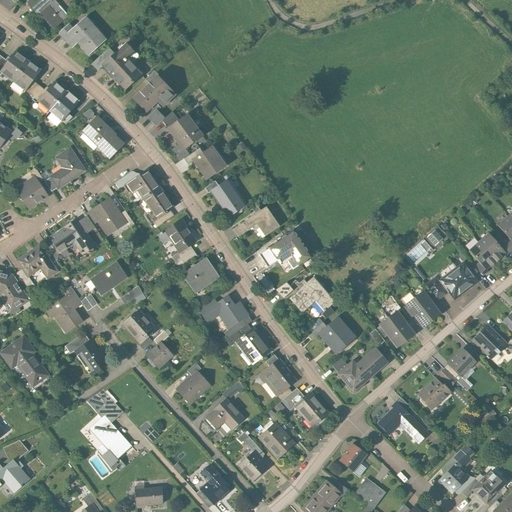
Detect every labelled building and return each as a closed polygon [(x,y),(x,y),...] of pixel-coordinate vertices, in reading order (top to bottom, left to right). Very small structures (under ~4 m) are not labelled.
[(28,0),(26,2),(27,3),(27,2),(34,10),(34,11),(36,10),(53,29),(68,16),(54,0),(28,0)] [(100,36),(84,18),(71,30),(70,30),(75,35),(72,38),(74,40),(88,56),(102,44),(97,38),(100,36)] [(67,25),(58,34),(69,46),(74,40),(72,38),(75,35),(70,30),(71,30),(67,25)] [(114,54),(102,65),(103,66),(125,90),(141,75),(126,59),(133,52),(126,44),(114,54)] [(109,48),(92,64),(98,71),(103,66),(102,65),(114,54),(109,48)] [(7,61),(0,70),(0,72),(12,82),(28,61),(15,51),(7,61)] [(28,61),(12,82),(25,92),(33,81),(41,71),(28,61)] [(155,71),(145,80),(149,83),(156,76),(156,77),(158,75),(155,71)] [(149,83),(133,99),(146,112),(158,101),(162,106),(174,95),(156,77),(156,76),(149,83)] [(40,87),(33,81),(25,92),(31,97),(40,87)] [(46,92),(38,102),(49,112),(66,93),(55,83),(46,92)] [(46,92),(40,87),(31,97),(38,102),(46,92)] [(79,103),(66,92),(66,93),(49,112),(61,122),(62,121),(70,112),(71,113),(73,109),(79,103)] [(70,112),(62,121),(66,125),(74,116),(73,114),(75,111),(73,109),(71,113),(70,112)] [(157,110),(148,118),(156,126),(162,121),(165,118),(157,110)] [(174,115),(172,112),(165,118),(162,121),(168,129),(182,119),(177,113),(174,115)] [(182,119),(168,129),(183,151),(202,137),(186,116),(182,119)] [(97,117),(80,134),(109,161),(125,145),(97,117)] [(0,147),(11,132),(0,124),(0,147)] [(199,148),(183,159),(188,165),(193,162),(193,161),(203,154),(199,148)] [(203,154),(193,161),(193,162),(206,180),(225,167),(211,148),(203,154)] [(85,172),(70,150),(56,159),(63,169),(50,178),(50,179),(57,189),(58,190),(69,183),(67,181),(76,175),(77,177),(85,172)] [(43,180),(35,168),(29,172),(33,178),(34,178),(38,183),(43,180)] [(135,178),(123,186),(124,186),(130,196),(138,190),(144,200),(159,189),(146,170),(135,178)] [(131,172),(114,183),(119,190),(124,186),(123,186),(135,178),(131,172)] [(33,178),(26,183),(28,186),(18,193),(29,209),(47,197),(38,183),(34,178),(33,178)] [(57,189),(50,179),(45,183),(51,193),(57,189)] [(215,181),(205,188),(209,193),(211,192),(219,186),(215,181)] [(219,186),(211,192),(228,217),(244,206),(227,181),(219,186)] [(159,189),(144,200),(157,219),(170,210),(172,209),(159,189)] [(120,215),(110,200),(92,212),(98,221),(108,236),(126,225),(126,224),(120,215)] [(279,226),(267,209),(261,213),(258,208),(253,211),(255,214),(243,223),(233,230),(239,237),(248,231),(249,231),(257,226),(264,236),(279,226)] [(157,219),(152,222),(156,228),(174,216),(170,210),(157,219)] [(98,221),(92,212),(92,211),(86,215),(92,224),(98,221)] [(133,224),(125,212),(120,215),(126,224),(126,225),(128,228),(133,224)] [(87,217),(78,223),(86,234),(95,228),(87,217)] [(511,222),(508,218),(498,226),(508,237),(511,242),(511,222)] [(77,221),(50,239),(59,252),(75,242),(83,253),(93,246),(86,234),(78,223),(77,221)] [(181,221),(158,237),(164,245),(171,240),(180,254),(190,246),(196,243),(181,221)] [(435,245),(446,235),(438,226),(427,236),(435,245)] [(50,240),(44,231),(39,234),(45,243),(50,240)] [(293,233),(259,256),(268,269),(278,262),(279,264),(292,255),(300,266),(310,259),(293,233)] [(498,245),(489,234),(479,243),(496,262),(499,260),(497,259),(504,253),(505,252),(498,245)] [(511,242),(508,237),(503,241),(511,251),(511,250),(511,242)] [(511,251),(503,241),(498,245),(505,252),(504,253),(506,255),(511,251)] [(496,262),(479,243),(469,252),(479,263),(485,270),(485,269),(492,263),(494,265),(496,262)] [(39,246),(17,261),(22,269),(28,277),(40,269),(47,279),(57,272),(39,246)] [(180,254),(173,258),(178,266),(182,263),(183,266),(197,257),(190,246),(180,254)] [(206,259),(182,275),(195,294),(219,278),(206,259)] [(117,263),(90,281),(101,296),(127,278),(117,263)] [(463,263),(448,275),(450,277),(441,283),(449,293),(454,300),(477,282),(463,263)] [(485,270),(479,263),(474,267),(483,276),(488,272),(485,269),(485,270)] [(28,277),(22,269),(17,273),(28,290),(34,286),(28,277)] [(0,273),(0,294),(2,295),(13,312),(28,302),(12,277),(0,273)] [(291,292),(286,297),(302,314),(315,303),(324,313),(330,308),(335,303),(312,277),(306,282),(304,280),(299,284),(297,282),(289,289),(291,292)] [(437,278),(426,287),(438,301),(449,293),(441,283),(437,278)] [(289,289),(285,284),(276,292),(283,300),(286,297),(291,292),(289,289)] [(80,302),(70,287),(63,292),(66,297),(65,298),(74,310),(82,304),(80,302)] [(138,287),(121,299),(125,305),(142,294),(138,287)] [(440,314),(423,292),(414,299),(431,321),(440,314)] [(90,295),(80,302),(82,304),(87,311),(97,304),(90,295)] [(65,298),(48,309),(65,333),(82,322),(74,310),(65,298)] [(234,308),(227,298),(217,305),(202,316),(207,324),(219,316),(229,330),(248,318),(248,317),(239,305),(234,308)] [(213,299),(198,310),(202,316),(217,305),(213,299)] [(431,321),(414,299),(406,305),(406,306),(414,315),(423,327),(431,321)] [(414,315),(406,306),(402,309),(409,319),(414,315)] [(333,312),(330,308),(324,313),(322,315),(325,319),(333,312)] [(409,319),(402,309),(397,313),(404,323),(409,319)] [(138,311),(123,324),(140,344),(148,337),(146,334),(153,328),(138,311)] [(397,313),(396,312),(388,319),(405,341),(413,334),(404,323),(397,313)] [(511,314),(502,323),(511,333),(511,314)] [(225,334),(229,339),(246,326),(251,323),(248,318),(229,330),(225,334)] [(326,327),(319,333),(330,346),(330,345),(338,354),(354,340),(343,327),(344,326),(337,318),(326,327)] [(388,319),(380,325),(380,326),(388,335),(397,347),(405,341),(388,319)] [(322,322),(307,335),(312,340),(319,333),(326,327),(322,322)] [(506,344),(486,325),(471,340),(488,357),(494,352),(497,355),(500,353),(499,352),(504,347),(506,344)] [(235,344),(243,338),(251,332),(246,326),(229,339),(227,341),(231,347),(235,344)] [(388,335),(380,326),(375,330),(383,339),(388,335)] [(375,329),(369,334),(379,347),(385,342),(383,339),(375,330),(375,329)] [(264,345),(253,330),(251,332),(243,338),(235,344),(252,366),(271,351),(265,344),(264,345)] [(164,331),(154,340),(158,345),(161,342),(162,343),(169,336),(164,331)] [(84,333),(65,346),(70,354),(75,351),(89,341),(84,333)] [(34,352),(24,337),(1,353),(12,368),(17,364),(33,386),(48,376),(32,354),(34,352)] [(140,344),(139,346),(143,350),(152,341),(148,337),(140,344)] [(89,341),(75,351),(92,376),(110,364),(93,339),(89,341)] [(158,345),(146,355),(158,369),(173,356),(162,343),(161,342),(158,345)] [(386,364),(374,350),(356,366),(368,380),(386,364)] [(461,351),(447,365),(457,375),(454,379),(456,382),(466,391),(470,387),(465,381),(465,378),(462,375),(474,363),(461,351)] [(273,356),(265,363),(270,369),(278,362),(273,356)] [(341,359),(332,367),(337,372),(346,364),(341,359)] [(270,369),(259,377),(264,384),(266,382),(277,397),(288,389),(295,383),(279,362),(278,362),(270,369)] [(356,366),(352,363),(338,375),(353,393),(368,380),(356,366)] [(196,364),(187,371),(191,376),(196,372),(197,372),(200,369),(196,364)] [(457,375),(447,365),(443,369),(454,379),(457,375)] [(454,379),(443,369),(438,375),(451,387),(456,382),(454,379)] [(197,372),(196,372),(191,376),(176,390),(189,404),(197,397),(196,396),(200,392),(201,393),(209,386),(197,372)] [(435,379),(417,396),(430,410),(449,392),(443,385),(442,386),(435,379)] [(238,381),(222,395),(226,400),(228,402),(237,393),(239,394),(244,389),(238,381)] [(288,389),(277,397),(280,401),(281,402),(292,393),(288,389)] [(292,393),(281,402),(290,413),(295,409),(295,408),(304,401),(296,390),(292,393)] [(313,393),(304,401),(295,408),(295,409),(314,430),(332,415),(313,393)] [(411,408),(401,399),(397,403),(406,412),(411,408)] [(226,400),(202,421),(214,434),(224,424),(230,432),(244,419),(228,402),(226,400)] [(120,416),(107,401),(102,405),(104,408),(98,414),(102,419),(108,425),(111,423),(120,416)] [(396,402),(391,408),(392,409),(377,424),(388,435),(401,422),(415,435),(421,429),(408,415),(406,412),(397,403),(396,402)] [(487,406),(483,410),(491,417),(495,413),(487,406)] [(108,425),(102,419),(90,429),(110,452),(105,457),(111,464),(131,447),(111,423),(108,425)] [(274,424),(258,439),(267,448),(269,446),(280,458),(293,446),(274,424)] [(263,454),(244,433),(237,440),(242,444),(244,443),(253,453),(254,452),(258,458),(263,454)] [(19,441),(3,448),(8,459),(18,460),(28,451),(19,441)] [(366,455),(352,444),(339,463),(353,473),(366,455)] [(461,449),(460,450),(465,455),(468,459),(473,454),(465,445),(461,449)] [(460,450),(452,458),(457,463),(465,455),(460,450)] [(258,458),(254,452),(253,453),(239,465),(254,481),(268,468),(258,458)] [(446,473),(439,480),(452,493),(454,491),(463,482),(464,481),(457,474),(460,471),(461,471),(471,461),(468,459),(465,455),(457,463),(455,465),(454,465),(446,473)] [(457,463),(452,458),(442,468),(446,473),(454,465),(455,465),(457,463)] [(23,467),(18,460),(8,459),(0,466),(0,465),(0,486),(1,485),(0,483),(2,481),(13,494),(30,480),(20,469),(23,467)] [(177,464),(172,468),(179,476),(183,472),(177,464)] [(504,486),(490,472),(478,484),(471,491),(472,492),(485,504),(501,488),(504,486)] [(216,475),(199,490),(200,490),(212,505),(213,505),(230,490),(216,475)] [(385,493),(366,479),(354,495),(353,496),(372,511),(373,509),(385,493)] [(467,486),(461,493),(466,498),(472,492),(471,491),(478,484),(473,480),(467,486)] [(341,495),(333,489),(331,487),(326,482),(314,496),(329,508),(334,502),(335,502),(341,495)] [(336,482),(331,487),(333,489),(341,495),(343,497),(347,491),(336,482)] [(467,486),(463,482),(454,491),(458,495),(461,493),(467,486)] [(194,485),(190,488),(195,494),(200,490),(199,490),(194,485)] [(501,488),(485,504),(489,508),(496,501),(505,492),(501,488)] [(162,489),(135,491),(137,506),(163,504),(162,489)] [(212,505),(200,490),(195,494),(208,509),(212,505)] [(100,511),(103,510),(91,493),(83,499),(89,507),(92,505),(96,511),(100,511)] [(511,511),(511,493),(500,505),(493,511),(511,511)] [(325,511),(329,508),(314,496),(301,511),(302,511),(325,511)] [(489,508),(486,511),(493,511),(500,505),(496,501),(489,508)]
